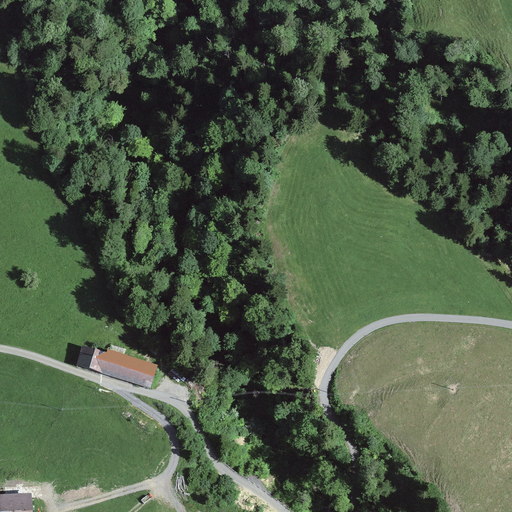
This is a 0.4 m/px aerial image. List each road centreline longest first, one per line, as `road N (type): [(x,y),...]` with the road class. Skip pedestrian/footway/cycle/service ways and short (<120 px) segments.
road 1 (track): [(354,511),(353,448),(325,402),(344,350),(398,319),(511,325)]
road 2 (track): [(117,385),(165,421),(175,459),(165,476),(50,510)]
